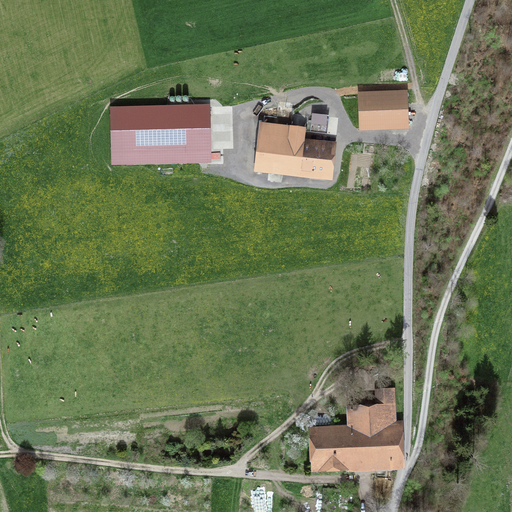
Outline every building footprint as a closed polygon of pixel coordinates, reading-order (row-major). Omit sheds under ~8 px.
[(360,97),(361,127),(407,125),(405,95),(360,97)] [(208,125),(207,107),(112,109),(113,153),(208,151),(208,137),(199,138),(199,125),(208,125)] [(291,128),(263,125),(259,166),(329,173),(332,149),(302,146),(303,130),(310,131),(312,117),(292,115),(291,128)] [(312,130),(327,132),(329,117),(314,115),(312,130)] [(351,421),(350,421),(350,425),(343,425),(344,429),(314,431),(315,468),(345,467),(345,463),(400,460),(398,431),(393,431),(391,391),(377,391),(377,406),(361,407),(359,399),(350,399),(351,421)]
